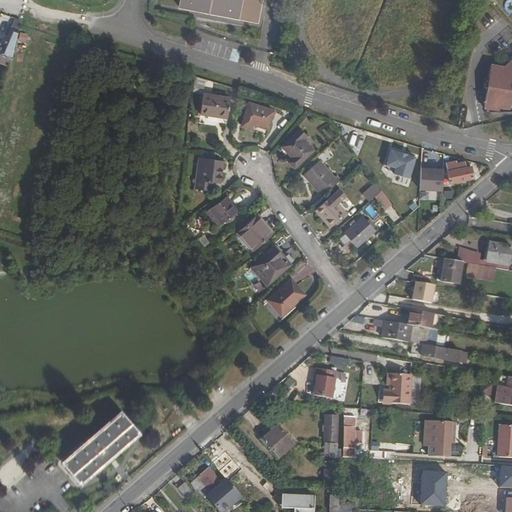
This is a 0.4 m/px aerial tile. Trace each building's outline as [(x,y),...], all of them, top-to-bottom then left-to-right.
[(178,0),(177,6),(255,21),(259,0),(178,0)] [(8,24),(0,45),(0,52),(9,57),(16,27),(8,24)] [(488,60),(481,103),(495,106),(496,103),(506,105),(509,87),(511,84),(511,54),(502,63),(488,60)] [(226,113),(228,94),(201,91),(199,110),(226,113)] [(276,107),(252,100),(245,123),(255,125),(256,120),(271,125),(276,107)] [(291,163),(311,146),(301,134),(304,131),(299,124),(279,141),(290,154),(286,157),(291,163)] [(414,158),(391,151),(386,165),(396,168),(394,174),(408,178),(414,158)] [(203,179),(206,155),(195,154),(192,177),(203,179)] [(316,182),(323,191),(339,176),(332,168),(329,170),(315,154),(299,168),(313,184),(316,182)] [(192,177),(190,187),(212,189),(213,180),(220,181),(223,157),(206,155),(203,179),(192,177)] [(444,162),(447,179),(472,174),(470,163),(464,164),(462,158),(444,162)] [(443,170),(420,169),(419,192),(441,193),(443,170)] [(361,192),(367,199),(380,187),(374,180),(361,192)] [(226,194),(210,206),(222,221),(237,209),(226,194)] [(330,194),(314,208),(329,225),(345,210),(330,194)] [(257,213),(238,229),(253,247),(270,232),(262,222),(264,221),(257,213)] [(361,214),(342,230),(355,244),(374,228),(361,214)] [(274,245),(251,264),(265,281),(286,264),(279,255),(281,253),(274,245)] [(511,248),(491,245),(488,262),(510,266),(511,253),(511,248)] [(478,265),(481,253),(459,247),(456,258),(478,265)] [(462,264),(444,261),(440,283),(458,286),(462,264)] [(465,277),(493,280),(495,267),(481,265),(481,264),(467,263),(465,277)] [(289,278),(267,297),(282,314),(304,295),(289,278)] [(412,301),(433,302),(434,283),(414,281),(412,301)] [(409,312),(407,327),(408,327),(429,330),(431,316),(409,312)] [(373,329),(382,330),(382,320),(373,319),(373,329)] [(406,344),(408,327),(407,327),(383,323),(380,339),(406,344)] [(459,353),(421,346),(419,360),(442,363),(443,360),(457,362),(459,353)] [(314,385),(313,398),(332,400),(334,371),(313,369),(312,377),(315,377),(314,385)] [(386,394),(386,404),(409,406),(411,377),(388,375),(387,387),(390,388),(390,394),(386,394)] [(511,378),(506,378),(505,390),(496,390),(495,408),(511,408),(511,378)] [(78,484),(140,432),(122,412),(61,464),(78,484)] [(338,416),(325,415),(324,443),(337,443),(338,416)] [(456,426),(426,425),(425,449),(431,449),(430,459),(455,460),(456,426)] [(262,443),(279,462),(296,446),(279,427),(262,443)] [(511,427),(502,428),(501,459),(511,459),(511,427)] [(355,449),(355,430),(345,430),(345,449),(355,449)] [(431,449),(425,449),(415,448),(414,458),(430,459),(431,449)] [(37,451),(29,458),(35,465),(43,457),(37,451)] [(324,462),(323,482),(331,482),(332,462),(324,462)] [(199,501),(220,482),(209,471),(188,489),(195,497),(199,501)] [(217,511),(223,511),(242,497),(226,480),(206,497),(217,511)] [(188,503),(195,497),(188,489),(185,485),(177,492),(188,503)] [(361,491),(345,490),(344,507),(357,508),(357,499),(360,499),(361,491)] [(350,511),(351,508),(340,507),(341,495),(329,494),(328,511),(350,511)] [(313,511),(315,499),(286,497),(286,511),(292,511),(297,511),(296,511),(313,511)]
